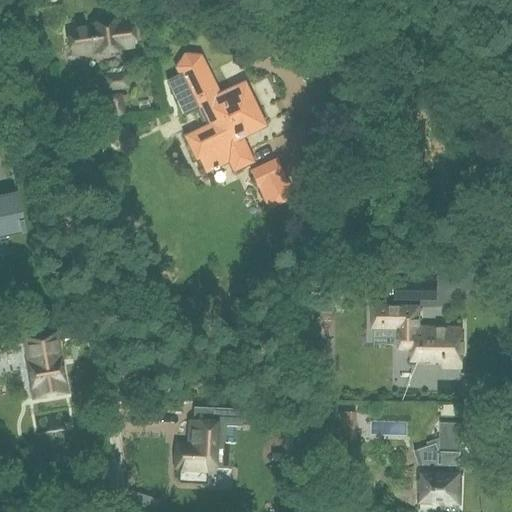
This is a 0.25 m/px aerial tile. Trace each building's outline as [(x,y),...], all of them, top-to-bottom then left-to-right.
[(91,26),(69,28),(72,54),(93,52),(93,53),(123,49),(123,48),(135,47),(134,41),(136,40),(134,24),(132,24),(131,19),(91,24),(91,26)] [(200,108),(207,124),(182,136),(194,161),(198,160),(205,174),(218,169),(218,167),(227,164),(232,172),(254,163),(241,134),(260,125),(241,87),(217,99),(198,60),(186,59),(177,73),(178,75),(167,81),(184,115),(197,109),(200,108)] [(126,90),(124,75),(104,78),(106,93),(126,90)] [(106,97),(108,118),(125,116),(124,102),(128,101),(127,94),(122,95),(120,93),(108,94),(106,97)] [(277,158),(250,171),(257,185),(258,185),(282,173),(283,172),(277,158)] [(0,234),(20,231),(21,234),(25,233),(17,195),(0,198),(0,234)] [(438,280),(394,280),(394,301),(438,301),(438,280)] [(340,292),(309,292),(309,308),(340,308),(340,292)] [(443,367),(461,367),(461,330),(415,329),(416,310),(376,309),(375,326),(398,327),(398,350),(412,350),(412,360),(417,360),(417,359),(435,359),(435,360),(443,360),(443,367)] [(33,397),(64,392),(55,334),(25,339),(33,397)] [(177,443),(176,467),(179,467),(178,483),(206,484),(207,472),(215,472),(215,468),(227,469),(228,443),(224,443),(216,442),(217,425),(225,425),(241,426),(242,410),(194,408),(193,420),(190,420),(190,434),(190,444),(177,443)] [(303,450),(302,410),(277,411),(279,451),(303,450)] [(338,412),(337,426),(355,427),(356,413),(338,412)] [(474,440),(477,418),(456,415),(454,438),(474,440)] [(436,443),(413,451),(418,465),(423,465),(423,472),(420,472),(418,502),(443,503),(442,511),(457,511),(459,475),(448,474),(449,466),(459,467),(459,453),(440,452),(436,443)]
